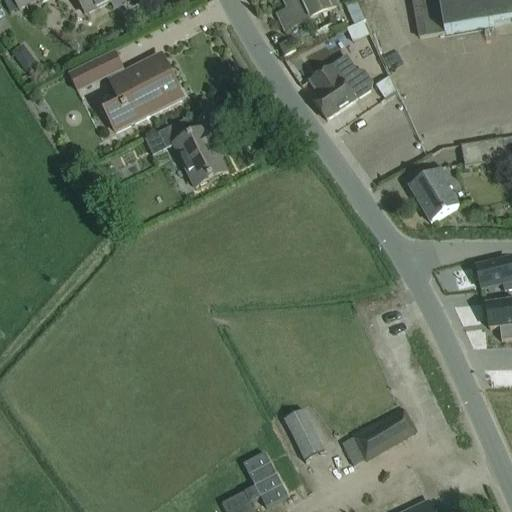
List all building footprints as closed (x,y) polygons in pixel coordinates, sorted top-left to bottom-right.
[(5,0),(3,1),(10,15),(39,0),(5,0)] [(131,1),(130,0),(77,0),(85,16),(111,3),(114,10),(131,1)] [(280,0),(286,13),(278,16),(285,32),(337,8),(332,0),(280,0)] [(354,0),(353,0),(344,5),(354,28),(362,24),(365,23),(354,0)] [(511,0),(411,0),(419,40),(511,23),(511,0)] [(368,25),(384,17),(378,4),(362,11),(368,25)] [(113,54),(68,78),(76,93),(121,70),(113,54)] [(355,73),(345,59),(308,84),(318,97),(312,102),(326,122),(369,93),(371,85),(363,74),(355,73)] [(182,100),(170,77),(164,80),(160,71),(161,71),(155,60),(112,82),(125,107),(106,116),(115,134),(182,100)] [(204,132),(186,141),(174,146),(195,189),(225,175),(215,153),(224,149),(214,129),(205,134),(204,132)] [(170,148),(162,132),(143,141),(152,158),(170,148)] [(505,163),(502,141),(460,148),(464,170),(505,163)] [(409,189),(430,226),(458,209),(448,191),(451,189),(440,171),(409,189)] [(511,261),(508,261),(476,269),(481,291),(501,287),(503,293),(511,291),(511,261)] [(511,303),(486,307),(489,331),(499,330),(501,343),(511,341),(511,303)] [(409,346),(427,339),(419,319),(401,326),(409,346)] [(302,411),(282,421),(302,463),(323,453),(302,411)] [(432,511),(428,503),(410,511),(409,511),(432,511)]
